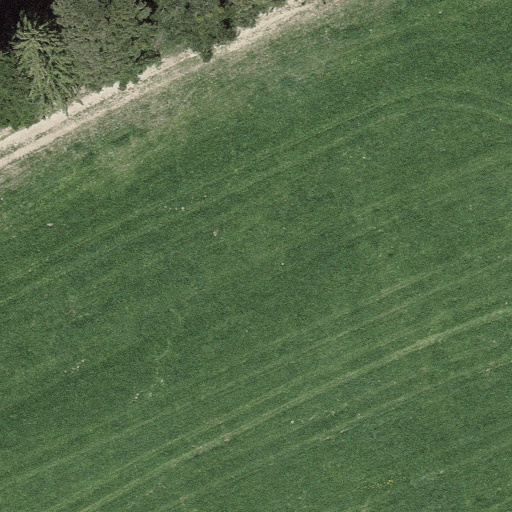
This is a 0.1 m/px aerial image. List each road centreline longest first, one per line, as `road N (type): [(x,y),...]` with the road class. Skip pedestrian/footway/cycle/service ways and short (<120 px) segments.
road 1 (track): [(0,120),(286,0)]
road 2 (track): [(0,145),(119,70)]
